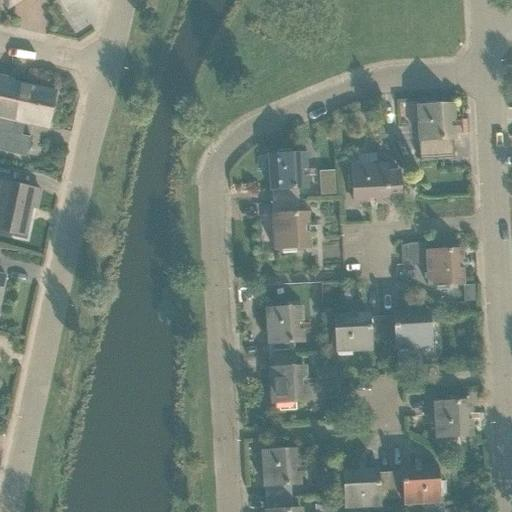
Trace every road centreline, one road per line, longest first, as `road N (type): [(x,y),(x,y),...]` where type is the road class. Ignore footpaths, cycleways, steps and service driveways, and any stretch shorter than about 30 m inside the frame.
road 1 (residential): [(228,511),(211,206),(218,157),(247,131),(374,79),(487,71)]
road 2 (unclassified): [(10,511),(107,67)]
road 3 (residential): [(389,447),(386,389),(504,380)]
road 4 (residential): [(376,273),(374,231),(498,218)]
road 5 (residential): [(504,380),(498,218)]
road 6 (residential): [(498,218),(487,71)]
road 7 (residential): [(509,511),(504,380)]
